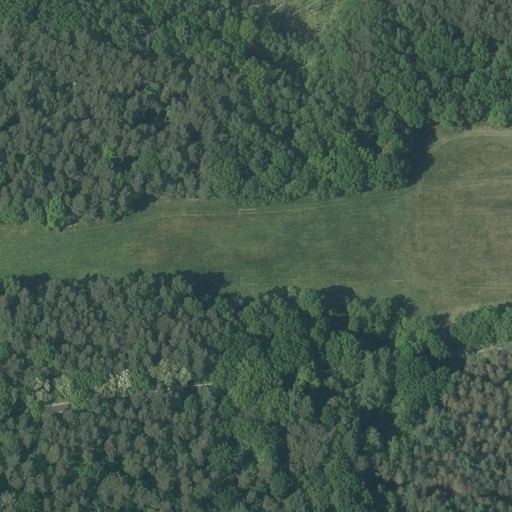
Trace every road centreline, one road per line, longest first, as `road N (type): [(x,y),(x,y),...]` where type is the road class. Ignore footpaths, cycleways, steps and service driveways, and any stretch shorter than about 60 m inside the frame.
road 1 (track): [(0,232),(55,235),(135,217),(387,198),(416,184),(450,139),(511,135)]
road 2 (track): [(511,345),(0,416)]
